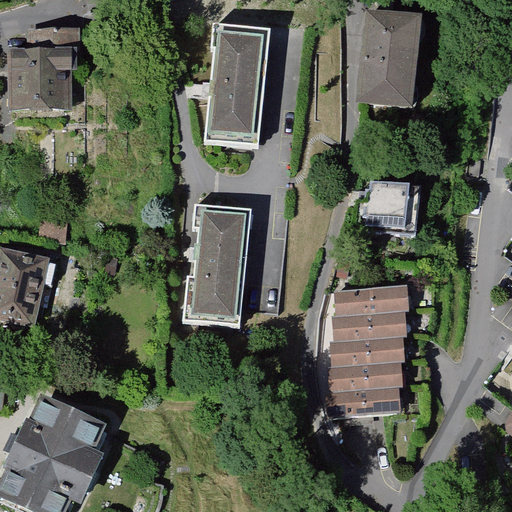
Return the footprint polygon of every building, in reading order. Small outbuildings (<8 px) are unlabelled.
[(372,15),(362,107),(420,113),(430,22),(372,15)] [(15,45),(17,114),(71,113),(70,53),(83,53),(83,25),(38,25),(38,44),(15,45)] [(212,102),(207,146),(263,152),(276,37),(220,31),(218,53),(224,54),(219,103),(212,102)] [(412,188),(372,186),(368,232),(408,235),(412,188)] [(193,282),(189,326),(244,332),(257,217),(201,211),(199,233),(206,233),(200,283),(193,282)] [(43,219),(40,242),(66,245),(69,223),(43,219)] [(5,249),(0,272),(0,319),(35,326),(49,258),(5,249)] [(343,324),(414,317),(419,317),(417,293),(341,298),(343,324)] [(341,348),(411,343),(416,342),(414,317),(343,324),(339,324),(341,348)] [(411,343),(341,348),(337,349),(339,374),(410,368),(413,368),(411,343)] [(336,400),(407,394),(411,394),(410,368),(339,374),(335,374),(336,400)] [(407,394),(336,400),(332,400),(334,424),(409,418),(407,394)] [(1,490),(0,491),(0,500),(29,511),(72,511),(108,431),(39,401),(1,490)]
